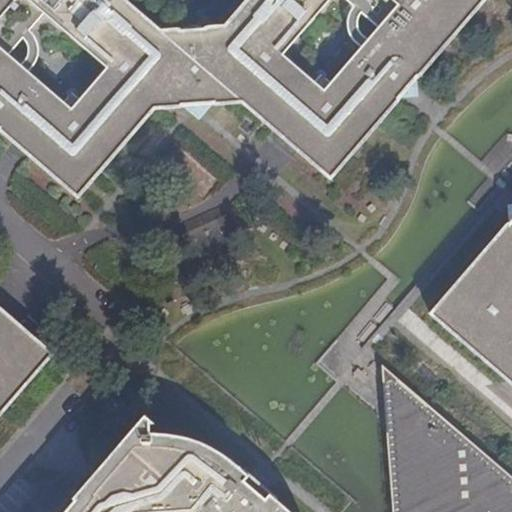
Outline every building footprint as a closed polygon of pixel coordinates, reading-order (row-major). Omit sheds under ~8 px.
[(0,0),(0,128),(1,129),(0,130),(80,199),(156,110),(184,108),(184,107),(186,107),(201,120),(214,105),(216,105),(216,106),(244,104),(333,180),(401,100),(400,100),(401,99),(419,97),(418,80),(419,79),(487,0),(250,0),(227,27),(208,29),(207,30),(182,32),(182,31),(162,32),(124,0),(0,0)] [(511,201),(511,202),(511,218),(511,220),(434,310),(511,377),(511,201)] [(0,418),(55,355),(0,308),(0,418)] [(399,381),(403,439),(430,408),(399,381)] [(511,511),(511,478),(430,408),(403,439),(408,511),(511,511)] [(291,511),(281,503),(272,495),(251,477),(246,472),(238,466),(233,461),(226,456),(218,451),(206,445),(194,441),(185,438),(173,436),(160,435),(153,435),(152,425),(157,425),(147,417),(76,502),(74,500),(64,511),(291,511)]
